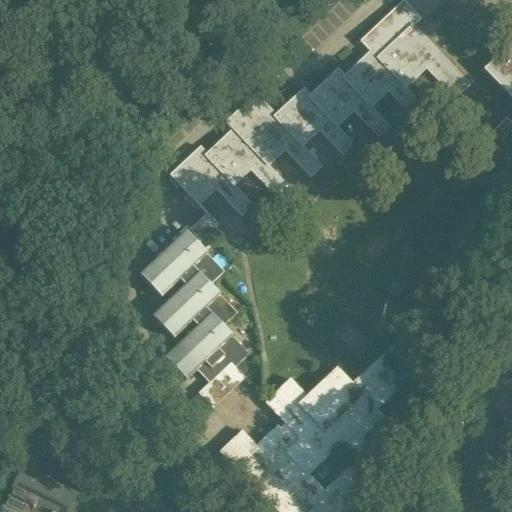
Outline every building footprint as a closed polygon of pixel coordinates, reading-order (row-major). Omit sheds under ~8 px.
[(197,205),(198,205),(215,189),(242,217),(253,206),(233,185),(249,169),(276,197),(287,187),(267,166),(284,150),(310,178),(321,167),(301,146),(318,130),(345,158),(356,148),(336,127),(353,111),(379,138),(390,128),(370,107),(387,91),(414,119),(425,108),(408,91),(428,72),(455,99),(470,85),(413,26),(421,19),(403,1),(360,42),(370,53),(345,77),(338,70),(311,96),(304,89),(276,116),(256,95),(226,124),(232,131),(207,155),(201,148),(170,177),(197,205)] [(493,167),(505,180),(511,173),(511,52),(509,50),(511,49),(510,47),(484,72),(485,73),(487,72),(511,97),(511,123),(507,119),(479,145),(496,164),(493,167)] [(207,215),(141,278),(152,290),(161,300),(172,290),(178,296),(200,275),(211,287),(225,273),(198,245),(219,226),(208,214),(207,215)] [(178,296),(153,319),(164,331),(174,341),(185,331),(190,337),(212,316),(223,328),(237,315),(211,287),(200,275),(178,296)] [(190,337),(166,360),(177,372),(186,382),(197,372),(210,385),(232,365),(236,369),(250,356),(223,328),(212,316),(190,337)] [(299,511),(346,511),(369,490),(370,492),(371,491),(350,468),(325,492),(308,474),(342,442),(359,461),(392,429),(394,430),(395,429),(376,410),(421,367),(398,344),(399,342),(399,341),(352,385),(340,372),(309,402),(289,382),(267,403),(286,424),(281,429),(278,426),(256,447),(242,432),(241,433),(243,435),(222,454),(273,508),(272,509),(273,510),(275,508),(278,511),(293,511),(297,509),(299,511)] [(210,385),(199,395),(207,403),(213,410),(246,379),(236,369),(232,365),(210,385)] [(0,511),(24,511),(28,506),(40,511),(67,511),(75,498),(23,472),(10,497),(9,496),(0,511)]
